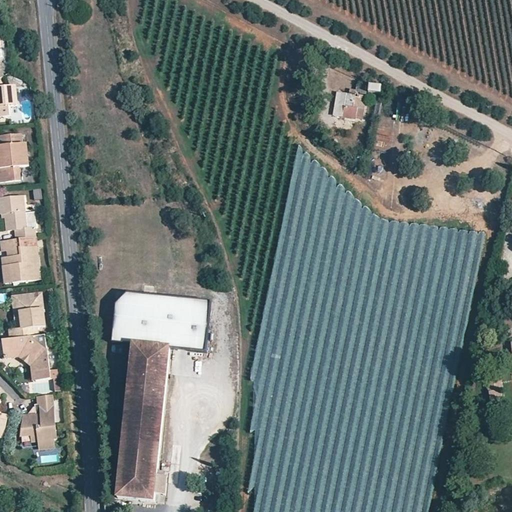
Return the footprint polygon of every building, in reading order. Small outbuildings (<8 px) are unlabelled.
[(0,79),(0,118),(11,117),(10,107),(18,107),(17,88),(5,89),(0,80),(0,79)] [(382,94),(382,85),(369,83),(369,92),(382,94)] [(349,93),(345,93),(344,106),(364,108),(366,95),(356,94),(355,89),(349,88),(349,93)] [(343,117),(344,106),(345,93),(337,92),(333,115),(343,117)] [(0,183),(21,181),(19,168),(29,167),(27,146),(22,146),(21,135),(1,137),(2,148),(0,148),(0,183)] [(34,200),(42,199),(40,188),(33,190),(34,200)] [(16,240),(20,240),(36,239),(35,228),(27,230),(24,198),(0,199),(0,216),(0,217),(5,216),(7,232),(15,231),(16,240)] [(36,239),(20,240),(21,250),(33,248),(37,248),(36,239)] [(20,240),(16,240),(1,242),(2,252),(8,251),(11,251),(12,258),(9,259),(6,259),(7,268),(11,268),(13,284),(40,281),(39,273),(40,272),(38,256),(33,256),(33,248),(21,250),(20,240)] [(5,285),(13,284),(11,268),(7,268),(6,259),(3,259),(5,285)] [(112,342),(132,343),(171,347),(204,350),(210,301),(128,293),(117,303),(112,342)] [(22,331),(16,331),(9,332),(11,341),(38,339),(37,329),(45,328),(42,295),(32,297),(33,301),(19,303),(22,331)] [(13,299),(16,331),(22,331),(19,303),(33,301),(32,297),(13,299)] [(38,339),(11,341),(2,342),(4,356),(22,355),(33,362),(35,382),(49,380),(46,338),(38,339)] [(171,347),(132,343),(116,499),(155,504),(156,496),(158,475),(171,347)] [(32,383),(35,382),(33,362),(22,355),(4,356),(4,359),(18,357),(31,366),(32,383)] [(503,400),(500,375),(487,377),(490,402),(503,400)] [(53,396),(39,397),(40,405),(35,405),(37,416),(25,417),(22,437),(33,436),(34,442),(40,441),(41,450),(55,448),(55,439),(58,439),(53,396)] [(0,431),(6,431),(9,416),(2,415),(0,412),(0,405),(2,403),(0,400),(0,431)] [(158,475),(156,496),(166,496),(168,476),(158,475)]
